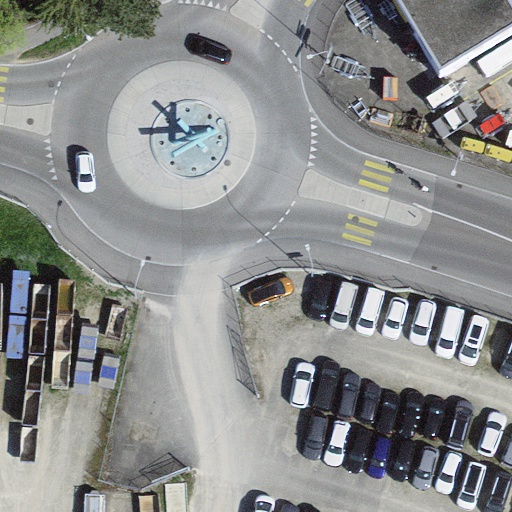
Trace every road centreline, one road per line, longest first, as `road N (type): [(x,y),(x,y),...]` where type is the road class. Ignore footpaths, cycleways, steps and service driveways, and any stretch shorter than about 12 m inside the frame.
road 1 (secondary): [(90,123),(90,152),(113,205),(162,236),(191,240),(237,228),(284,175)]
road 2 (secondary): [(284,175),(511,256)]
road 3 (secondary): [(232,48),(206,40),(154,45),(112,76),(90,123)]
road 4 (secondary): [(284,175),(289,125),(282,101),(253,61),(232,48)]
